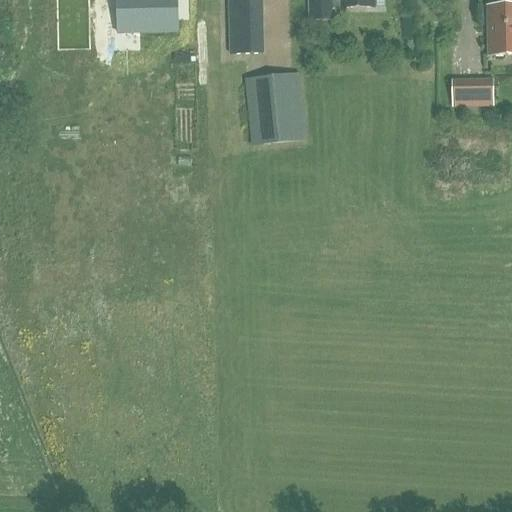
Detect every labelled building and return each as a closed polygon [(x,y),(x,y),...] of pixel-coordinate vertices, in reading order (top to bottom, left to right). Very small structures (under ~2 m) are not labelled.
[(87,0),(55,0),(57,52),(89,51),(87,0)] [(181,0),(121,0),(122,37),(182,36),(181,0)] [(227,0),(229,56),(264,55),(263,0),(227,0)] [(310,0),(311,21),(335,20),(335,9),(367,8),(367,0),(310,0)] [(488,53),(511,53),(511,3),(485,3),(488,53)] [(225,188),(223,37),(174,37),(176,151),(163,151),(163,158),(177,158),(177,170),(167,170),(168,198),(176,197),(176,189),(225,188)] [(93,46),(92,65),(107,66),(107,46),(93,46)] [(152,59),(154,92),(173,91),(171,58),(152,59)] [(255,146),(307,141),(300,75),(248,81),(255,146)] [(494,81),(464,81),(465,109),(494,108),(494,81)] [(172,121),(170,102),(155,103),(156,122),(172,121)]
